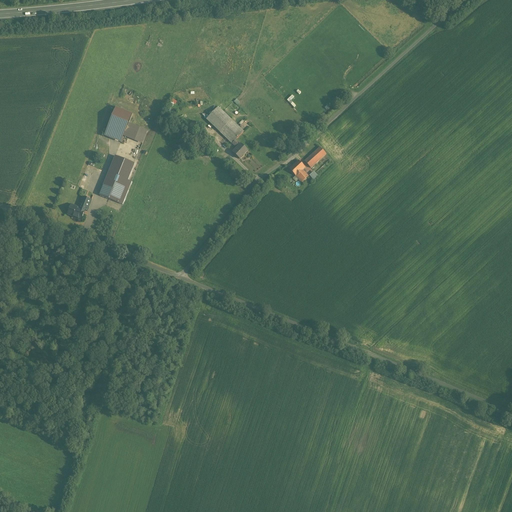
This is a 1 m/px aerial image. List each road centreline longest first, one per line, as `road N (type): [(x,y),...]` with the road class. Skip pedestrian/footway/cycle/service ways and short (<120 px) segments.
road 1 (unclassified): [(463,0),(258,178),(178,274)]
road 2 (unclassified): [(178,274),(511,408)]
road 3 (unclassified): [(10,209),(178,274)]
road 4 (primary): [(136,0),(0,14)]
